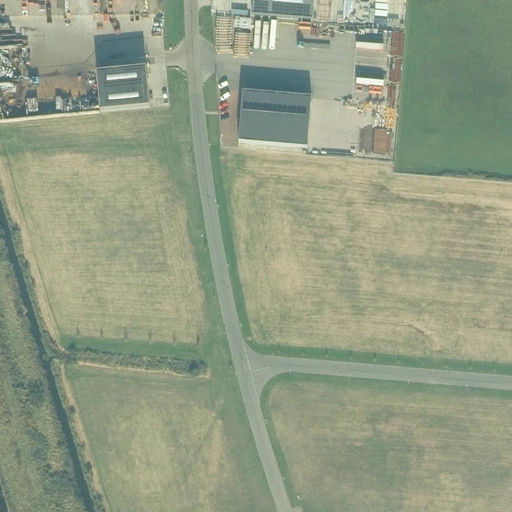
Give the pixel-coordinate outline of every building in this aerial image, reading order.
[(230,47),(242,47),(243,17),(231,16),(230,47)] [(257,39),(258,17),(245,17),(244,39),(257,39)] [(283,56),(309,57),(309,37),(283,36),(283,56)] [(147,69),(97,74),(101,114),(150,109),(147,69)] [(312,98),(243,92),(239,143),(308,149),(312,98)]
